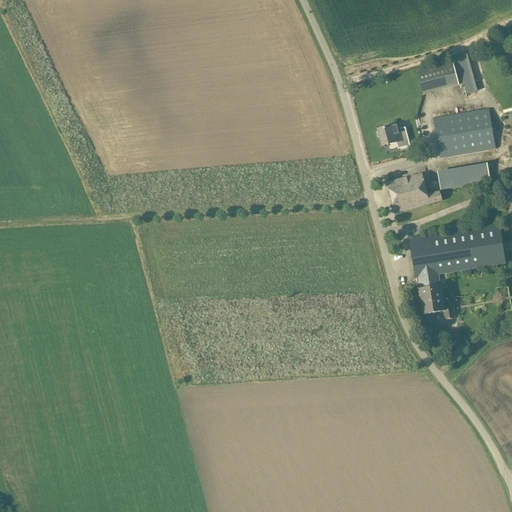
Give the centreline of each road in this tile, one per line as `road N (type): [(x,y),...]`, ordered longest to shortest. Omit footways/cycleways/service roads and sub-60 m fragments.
road 1 (unclassified): [(511,477),(401,311),(345,98),(304,0)]
road 2 (track): [(0,224),(372,203)]
